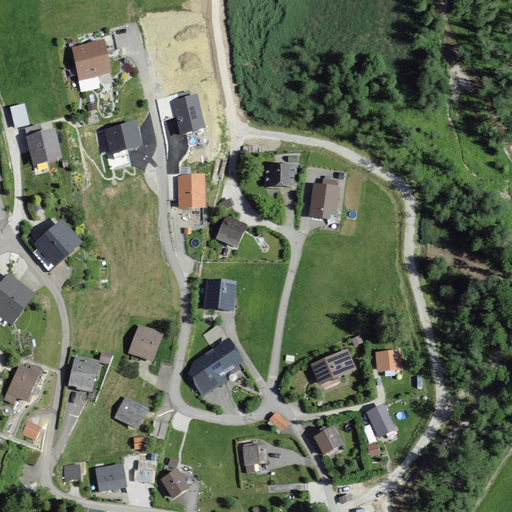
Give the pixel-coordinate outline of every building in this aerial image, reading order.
[(71,48),(78,81),(111,74),(104,41),(71,48)] [(206,136),(200,100),(179,104),(177,95),(158,99),(162,121),(177,118),(181,140),(206,136)] [(27,106),(12,108),(15,130),(30,128),(27,106)] [(111,160),(143,154),(138,127),(106,132),(111,160)] [(24,141),(32,169),(62,160),(53,132),(24,141)] [(295,166),(263,166),(263,190),(295,189),(295,166)] [(338,172),(314,173),(314,188),(338,187),(338,172)] [(207,214),(206,180),(178,180),(179,215),(207,214)] [(246,229),(226,218),(215,239),(235,250),(246,229)] [(34,247),(54,268),(80,243),(60,222),(34,247)] [(0,317),(11,326),(35,296),(9,274),(6,277),(0,273),(0,317)] [(236,285),(204,282),(202,311),(233,314),(236,285)] [(205,332),(212,347),(227,340),(221,325),(205,332)] [(128,354),(154,363),(164,335),(138,326),(128,354)] [(352,341),(354,347),(361,344),(359,338),(352,341)] [(194,364),(188,378),(203,399),(227,382),(224,378),(243,365),(226,341),(194,364)] [(310,366),(319,388),(357,372),(347,350),(310,366)] [(401,352),(376,356),(379,374),(403,371),(401,352)] [(99,364),(110,366),(111,356),(101,355),(99,364)] [(68,388),(91,394),(98,363),(75,357),(68,388)] [(16,399),(27,403),(40,371),(30,367),(29,371),(18,366),(4,400),(14,404),(16,399)] [(115,421),(137,431),(147,410),(125,399),(115,421)] [(395,432),(382,407),(365,415),(378,441),(395,432)] [(269,421),(282,433),(289,425),(275,414),(269,421)] [(157,421),(153,435),(166,439),(169,424),(157,421)] [(22,435),(35,441),(40,429),(27,423),(22,435)] [(315,437),(325,456),(343,446),(333,428),(315,437)] [(132,440),(134,451),(149,449),(148,439),(132,440)] [(245,474),(268,471),(264,445),(241,448),(245,474)] [(368,458),(378,456),(377,446),(366,448),(368,458)] [(94,472),(99,495),(126,489),(121,466),(94,472)] [(63,469),(64,483),(78,482),(77,468),(63,469)] [(159,482),(172,501),(188,490),(176,471),(159,482)]
